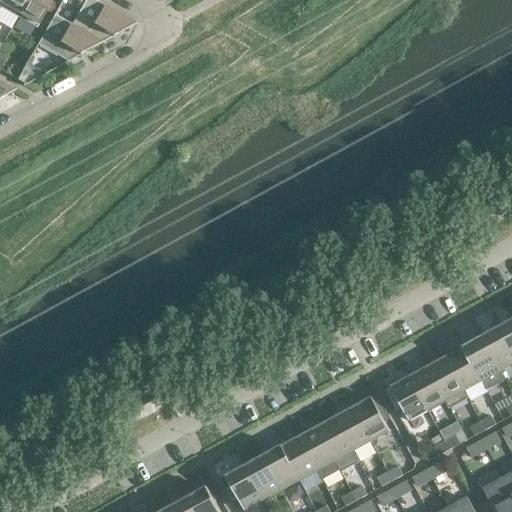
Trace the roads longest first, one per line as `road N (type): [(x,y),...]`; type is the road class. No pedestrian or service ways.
road 1 (residential): [(35,511),(511,252)]
road 2 (residential): [(162,25),(158,43),(0,123)]
